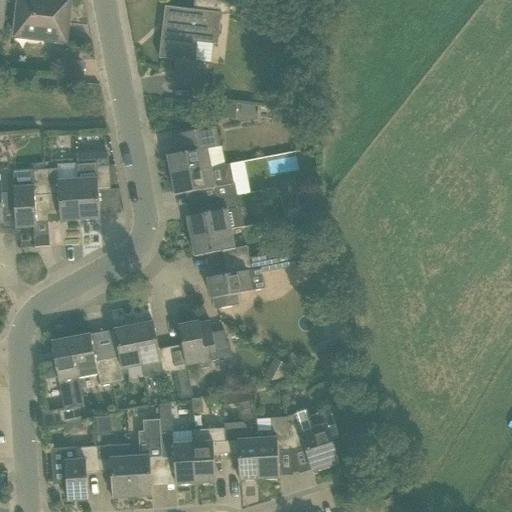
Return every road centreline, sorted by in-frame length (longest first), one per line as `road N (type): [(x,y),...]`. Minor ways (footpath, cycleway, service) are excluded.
road 1 (residential): [(17,356),(16,337),(38,303),(135,247),(145,218),(105,0)]
road 2 (residential): [(26,511),(17,356)]
